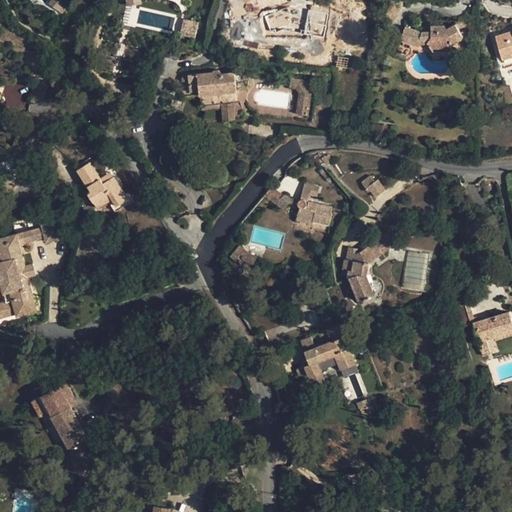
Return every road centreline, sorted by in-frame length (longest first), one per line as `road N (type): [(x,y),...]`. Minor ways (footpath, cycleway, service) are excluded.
road 1 (residential): [(203,260),(268,168),(306,145),(370,146),(467,170),(511,165)]
road 2 (residential): [(0,202),(16,190),(19,152),(42,118),(72,106),(95,119),(203,260)]
road 3 (residential): [(203,260),(261,373),(279,511)]
road 4 (unknown): [(217,0),(203,52),(159,78),(122,157)]
